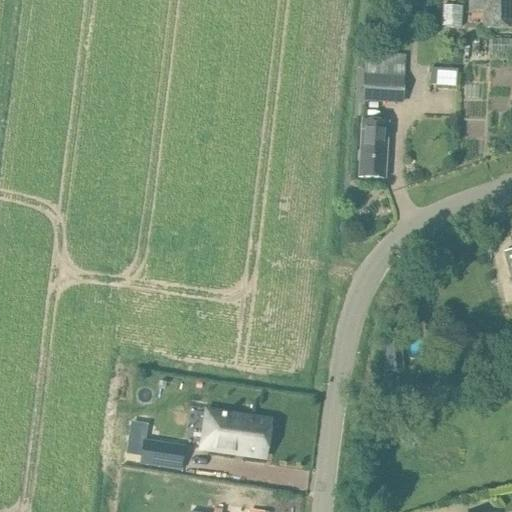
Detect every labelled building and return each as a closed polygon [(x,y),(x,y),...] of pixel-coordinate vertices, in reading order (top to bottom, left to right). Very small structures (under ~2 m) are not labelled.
[(511,0),(471,0),(472,21),(481,21),(481,29),(511,29),(511,0)] [(441,6),(441,27),(461,27),(462,6),(441,6)] [(364,52),(362,103),(403,104),(405,54),(364,52)] [(457,87),(458,70),(430,68),(429,85),(457,87)] [(384,178),(387,122),(362,121),(359,177),(384,178)] [(502,253),(511,289),(511,236),(505,238),(509,251),(502,253)] [(207,448),(265,457),(270,423),(212,414),(207,448)] [(138,461),(171,463),(172,445),(139,443),(138,461)]
